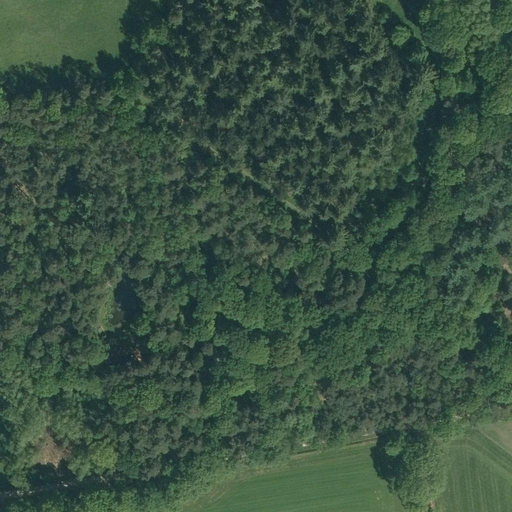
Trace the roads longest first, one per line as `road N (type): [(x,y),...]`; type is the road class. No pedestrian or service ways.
road 1 (track): [(511,409),(0,496)]
road 2 (track): [(511,368),(120,87)]
road 3 (track): [(451,322),(511,217)]
